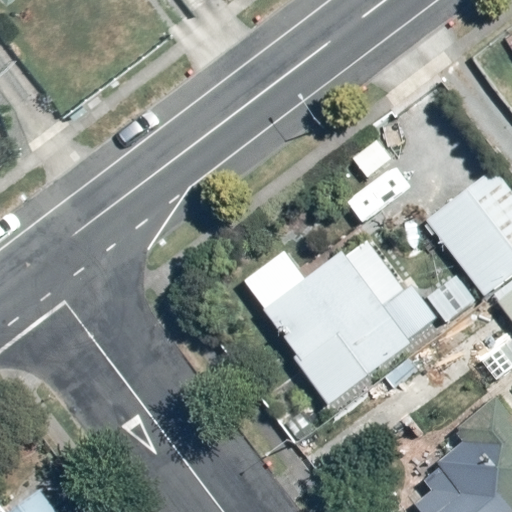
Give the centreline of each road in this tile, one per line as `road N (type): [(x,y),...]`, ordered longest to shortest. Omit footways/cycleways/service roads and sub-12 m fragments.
road 1 (tertiary): [(386,0),(36,261)]
road 2 (residential): [(36,261),(222,511)]
